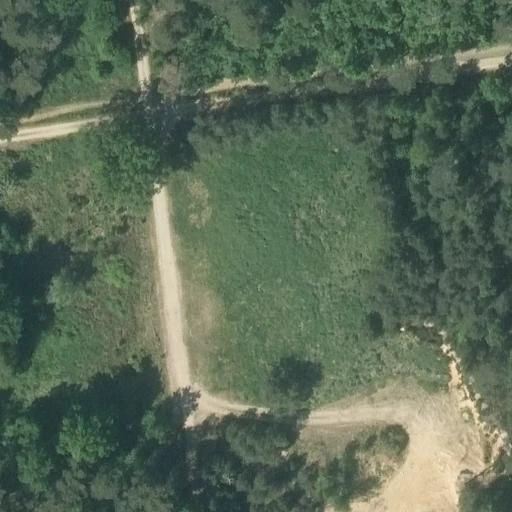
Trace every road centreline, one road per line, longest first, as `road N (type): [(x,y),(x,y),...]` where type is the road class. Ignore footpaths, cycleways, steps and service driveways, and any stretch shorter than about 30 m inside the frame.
road 1 (track): [(511,57),(0,136)]
road 2 (track): [(199,410),(158,112),(148,97)]
